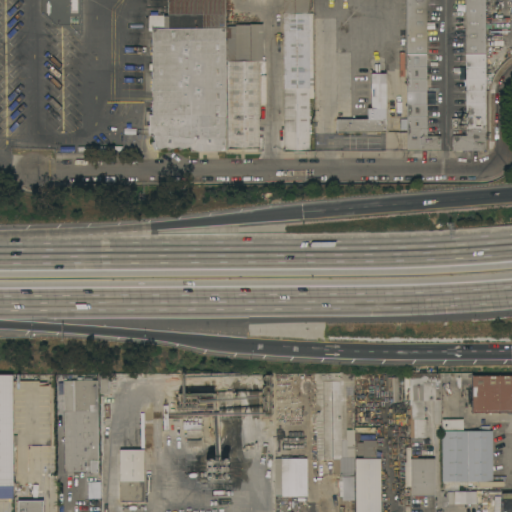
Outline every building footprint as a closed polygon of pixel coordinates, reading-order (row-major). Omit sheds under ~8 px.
[(225,152),(191,152),(189,147),(179,150),(178,147),(168,150),(167,147),(153,151),(151,144),(154,142),(152,136),(147,136),(147,126),(148,126),(148,115),(151,115),(151,29),(163,29),(163,16),(168,16),(168,0),(224,0),(224,24),(225,80),(225,152)] [(282,0),(307,0),(308,14),(312,14),(313,99),(308,99),(309,151),(284,152),(282,0)] [(425,0),(426,136),(439,136),(439,151),(407,151),(407,131),(403,131),(403,122),(406,122),(405,0),(425,0)] [(484,0),(484,62),(497,62),(497,67),(485,67),(485,151),(452,151),(452,136),(465,136),(465,54),(464,54),(464,0),(484,0)] [(224,24),(237,24),(237,25),(249,25),(249,24),(262,24),(261,61),(258,61),(258,151),(241,151),(241,149),(227,149),(226,80),(225,80),(224,24)] [(335,133),(335,120),(367,119),(367,108),(370,108),(370,83),(384,83),(385,133),(335,133)] [(141,122),(141,107),(104,107),(104,121),(141,122)] [(346,430),(354,430),(354,441),(354,447),(354,460),(342,460),(342,474),(333,475),(333,460),(316,460),(316,413),(319,413),(319,405),(316,406),(316,383),(314,383),(314,374),(316,374),(339,374),(339,373),(354,373),(354,387),(345,387),(346,430)] [(435,374),(471,373),(471,377),(511,376),(511,413),(472,413),(471,393),(440,394),(440,383),(435,383),(435,374)] [(0,374),(11,374),(12,499),(0,499),(0,374)] [(435,401),(423,401),(423,420),(425,420),(426,438),(410,438),(409,386),(410,386),(409,374),(435,374),(435,383),(435,401)] [(134,375),(134,388),(109,388),(109,395),(100,395),(100,375),(134,375)] [(393,390),(388,390),(388,378),(398,378),(398,402),(393,402),(393,390)] [(50,446),(27,446),(27,473),(13,473),(13,382),(39,381),(39,386),(48,386),(48,385),(50,385),(50,446)] [(64,442),(61,442),(61,433),(63,433),(63,381),(97,381),(98,461),(97,461),(97,473),(85,473),(85,477),(78,477),(78,473),(64,473),(64,442)] [(177,411),(177,395),(213,394),(213,410),(177,411)] [(491,482),(485,482),(485,486),(479,486),(479,482),(476,482),(476,486),(462,486),(462,491),(443,491),(443,488),(441,486),(442,484),(442,482),(441,482),(441,420),(462,420),(462,431),(480,431),(480,426),(489,426),(489,431),(491,431),(491,482)] [(379,511),(354,511),(354,460),(355,460),(355,442),(357,442),(357,443),(362,443),(362,441),(375,441),(375,450),(378,450),(378,455),(375,455),(375,459),(379,459),(379,511)] [(143,502),(119,502),(119,450),(143,450),(143,502)] [(306,497),(281,497),(281,496),(274,496),(274,460),(281,460),(281,459),(306,459),(306,497)] [(410,460),(433,459),(434,496),(410,496),(410,487),(410,460)] [(342,488),(341,476),(354,475),(354,488),(342,488)] [(474,491),(447,492),(447,504),(474,504),(474,491)] [(42,501),(42,511),(17,511),(17,501),(42,501)]
